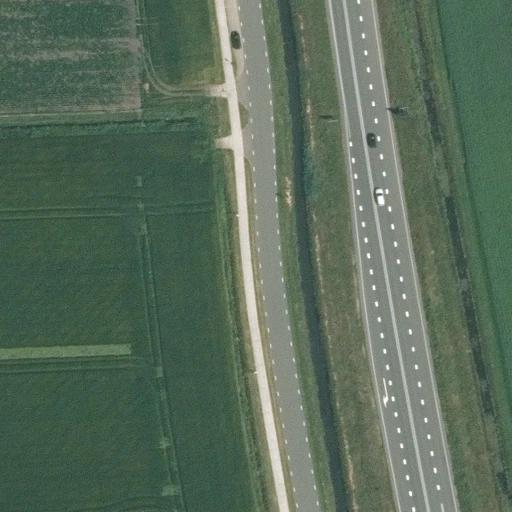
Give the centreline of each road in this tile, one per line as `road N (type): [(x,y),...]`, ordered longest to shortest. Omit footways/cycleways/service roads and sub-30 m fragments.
road 1 (trunk): [(427,511),(343,0)]
road 2 (unclassified): [(308,511),(270,271),(246,0)]
